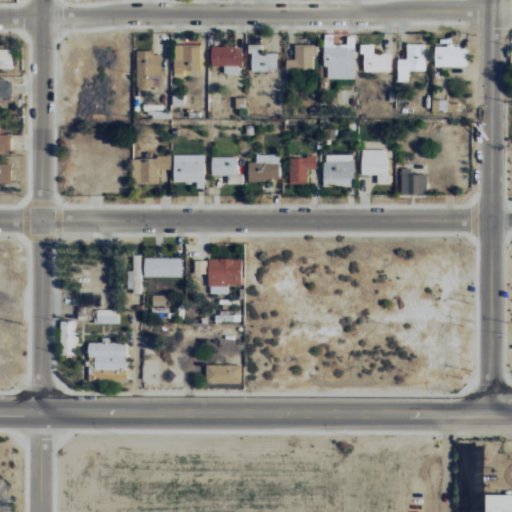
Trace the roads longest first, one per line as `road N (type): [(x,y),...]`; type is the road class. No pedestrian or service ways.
road 1 (residential): [(0,14),(511,9)]
road 2 (residential): [(489,224),(0,221)]
road 3 (tertiary): [(43,412),(491,417)]
road 4 (residential): [(491,417),(493,0)]
road 5 (residential): [(43,412),(44,0)]
